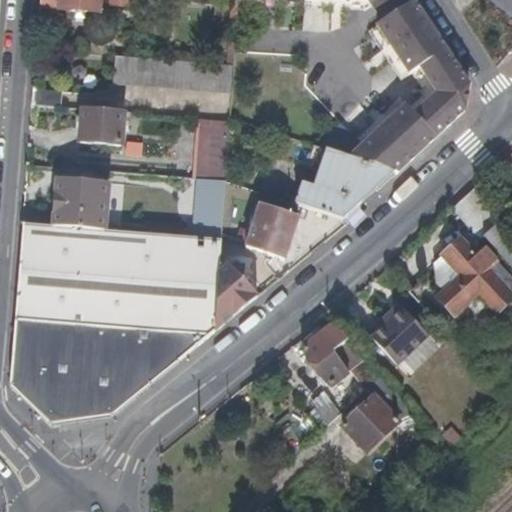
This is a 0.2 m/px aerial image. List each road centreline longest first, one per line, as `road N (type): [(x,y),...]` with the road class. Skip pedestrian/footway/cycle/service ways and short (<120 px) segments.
road 1 (residential): [(511,123),(184,399)]
road 2 (residential): [(0,267),(21,0)]
road 3 (residential): [(184,399),(132,431),(103,477),(81,491)]
road 4 (residential): [(121,511),(138,450),(184,399)]
road 5 (residential): [(444,0),(511,110)]
